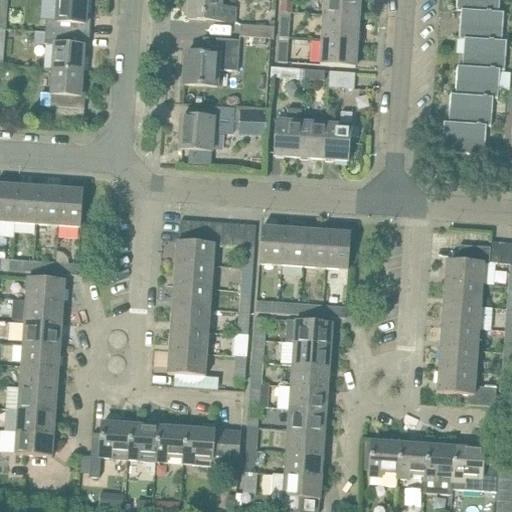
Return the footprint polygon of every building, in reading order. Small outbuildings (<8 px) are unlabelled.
[(46,22),(45,34),(89,37),(90,24),(86,24),(87,0),(56,0),(55,22),(46,22)] [(220,0),(189,0),(188,20),(235,23),(236,11),(220,9),(220,0)] [(324,0),(323,16),(359,19),(360,0),(324,0)] [(456,9),(456,10),(499,13),(499,0),(461,0),(461,9),(456,9)] [(291,3),(282,2),(281,13),(290,14),(291,3)] [(459,38),(459,39),(502,42),(502,28),(497,28),(498,17),(503,17),(504,14),(499,13),(456,10),(456,11),(461,12),(460,27),(464,27),(464,38),(459,38)] [(290,14),(281,13),(279,38),(289,39),(290,14)] [(357,43),(359,19),(323,16),(321,41),(357,43)] [(273,40),(274,29),(241,27),(240,38),(273,40)] [(88,48),(89,37),(45,34),(44,46),(54,46),(52,71),(83,73),(84,48),(88,48)] [(240,41),(223,40),(203,39),(203,40),(205,40),(204,55),(186,54),(184,86),(204,87),(218,88),(219,70),(239,71),(240,41)] [(506,42),(502,42),(459,39),(459,40),(464,40),(463,56),(467,56),(466,67),(462,66),(462,68),(457,67),(457,68),(499,71),(504,72),(505,57),(500,57),(501,45),(506,46),(506,42)] [(355,68),(357,43),(321,41),(320,66),(355,68)] [(288,44),(279,43),(277,64),(287,64),(288,44)] [(450,97),(493,99),(497,100),(498,85),(493,85),(494,73),(499,74),(499,71),(457,68),(456,84),(460,84),(460,95),(455,94),(455,96),(450,95),(450,97)] [(303,81),(304,71),(271,69),(270,79),(303,81)] [(81,96),(83,73),(52,71),(50,96),(41,95),(40,107),(84,110),(85,97),(81,96)] [(324,73),(304,71),(303,81),(324,83),(324,73)] [(353,90),(354,75),(329,73),(328,89),(353,90)] [(444,124),(486,127),(491,128),(492,113),(486,113),(487,102),(492,102),(493,99),(450,97),(449,112),(454,112),(453,123),(449,122),(449,124),(444,123),(444,124)] [(179,150),(211,152),(213,133),(233,134),(235,109),(210,108),(210,120),(182,118),(179,150)] [(264,136),(265,112),(239,110),(238,135),(264,136)] [(298,158),(301,111),(288,110),(287,122),(276,121),(273,157),(298,158)] [(298,158),(323,160),(326,125),(301,123),(302,111),(301,111),(298,158)] [(340,126),(326,125),(323,160),(349,162),(352,113),(341,113),(340,126)] [(486,130),(486,127),(444,124),(443,140),(447,140),(446,151),(442,150),(442,153),(484,156),(485,141),(480,141),(480,129),(486,130)] [(0,223),(14,224),(16,186),(0,185),(0,223)] [(39,188),(16,186),(14,224),(36,226),(39,188)] [(36,226),(58,227),(61,190),(39,188),(36,226)] [(83,191),(61,190),(58,227),(80,229),(83,191)] [(190,243),(191,222),(180,221),(179,242),(190,243)] [(190,243),(200,244),(202,223),(191,222),(190,243)] [(211,245),(213,224),(202,223),(200,244),(211,245)] [(211,245),(215,245),(222,246),(223,224),(213,224),(211,245)] [(222,246),(233,246),(234,225),(223,224),(222,246)] [(233,246),(244,247),(245,226),(234,225),(233,246)] [(244,247),(254,248),(256,227),(245,226),(244,247)] [(259,265),(281,267),(284,229),(262,228),(259,265)] [(303,269),(306,231),(284,229),(281,267),(303,269)] [(328,232),(306,231),(303,269),(326,270),(328,232)] [(351,234),(328,232),(326,270),(348,272),(351,234)] [(215,245),(211,245),(200,244),(190,243),(179,242),(177,242),(175,264),(213,267),(215,245)] [(491,243),(491,249),(490,264),(500,265),(502,244),(491,243)] [(511,254),(511,244),(502,244),(500,265),(510,266),(511,266),(511,254)] [(485,265),(490,265),(490,264),(491,249),(459,246),(458,262),(446,261),(444,283),(483,286),(485,265)] [(244,247),(242,269),(253,270),(254,248),(244,247)] [(0,270),(10,271),(11,261),(0,259),(0,270)] [(32,273),(33,262),(11,261),(10,271),(32,273)] [(55,275),(55,264),(33,262),(32,273),(55,275)] [(78,266),(55,264),(55,275),(77,276),(78,266)] [(211,289),(213,267),(175,264),(174,287),(211,289)] [(242,269),(241,291),(251,292),(253,270),(242,269)] [(27,279),(26,301),(63,304),(65,281),(27,279)] [(481,308),(483,286),(444,283),(443,305),(481,308)] [(174,287),(172,309),(210,311),(211,289),(174,287)] [(251,292),(241,291),(239,313),(249,314),(251,292)] [(24,323),(62,326),(63,304),(26,301),(25,302),(12,301),(11,322),(24,323)] [(256,313),(278,315),(279,304),(256,303),(256,313)] [(278,315),(300,316),(301,306),(279,304),(278,315)] [(481,308),(443,305),(441,327),(480,330),(481,308)] [(301,306),(300,316),(322,318),(323,307),(301,306)] [(345,309),(323,307),(322,318),(345,319),(345,309)] [(172,309),(171,331),(208,334),(210,311),(172,309)] [(249,314),(239,313),(237,336),(248,336),(249,314)] [(254,341),(264,342),(266,320),(255,319),(254,341)] [(285,343),(293,344),(331,347),(333,325),(287,321),(285,343)] [(22,345),(60,348),(62,326),(24,323),(22,345)] [(478,352),(480,330),(441,327),(440,350),(478,352)] [(171,331),(169,353),(207,356),(208,334),(171,331)] [(503,354),(511,354),(511,333),(505,333),(503,354)] [(248,336),(237,336),(236,358),(246,358),(248,336)] [(254,341),(252,363),(262,364),(264,342),(254,341)] [(330,369),(331,347),(293,344),(292,366),(330,369)] [(22,345),(21,367),(58,370),(60,348),(22,345)] [(440,350),(438,372),(476,374),(478,352),(440,350)] [(205,378),(207,356),(169,353),(167,375),(205,378)] [(502,376),(511,377),(511,354),(503,354),(502,376)] [(246,358),(236,358),(234,380),(245,381),(246,358)] [(261,385),(262,364),(252,363),(251,385),(261,385)] [(328,391),(330,369),(292,366),(290,388),(328,391)] [(57,392),(58,370),(21,367),(19,389),(57,392)] [(475,387),(476,374),(438,372),(437,394),(469,396),(468,406),(495,408),(496,389),(475,387)] [(511,399),(511,381),(511,377),(502,376),(500,398),(511,399)] [(259,407),(261,385),(251,385),(249,407),(259,407)] [(290,388),(289,410),(326,413),(328,391),(290,388)] [(19,389),(18,411),(55,414),(57,392),(19,389)] [(249,407),(247,429),(258,429),(259,407),(249,407)] [(325,435),(326,413),(289,410),(287,432),(325,435)] [(54,436),(55,414),(18,411),(16,433),(54,436)] [(130,425),(131,421),(120,420),(120,425),(102,423),(101,435),(92,435),(92,438),(90,467),(89,478),(98,479),(100,459),(128,461),(130,425)] [(148,422),(147,427),(130,425),(128,461),(155,463),(158,427),(159,427),(159,423),(148,422)] [(167,459),(183,460),(186,429),(186,425),(175,424),(175,429),(159,427),(158,427),(155,463),(167,464),(167,459)] [(202,431),(186,429),(183,460),(182,465),(211,467),(211,462),(225,463),(227,432),(214,431),(214,427),(203,426),(202,431)] [(247,429),(246,450),(256,451),(258,429),(247,429)] [(239,464),(241,433),(227,432),(225,463),(239,464)] [(287,432),(286,454),(323,457),(325,435),(287,432)] [(52,458),(54,436),(16,433),(14,455),(52,458)] [(92,438),(84,437),(82,466),(90,467),(92,438)] [(370,471),(369,478),(381,479),(381,489),(396,490),(397,480),(400,444),(400,440),(390,439),(389,444),(372,442),(370,471)] [(417,446),(401,444),(400,444),(397,480),(409,481),(409,476),(425,477),(428,446),(428,441),(417,441),(417,446)] [(444,447),(428,446),(425,477),(424,482),(424,495),(452,496),(452,484),(455,448),(456,448),(456,443),(445,443),(444,447)] [(498,469),(499,458),(499,449),(483,448),(484,445),(472,444),(472,449),(456,448),(455,448),(452,484),(463,485),(463,492),(496,494),(496,491),(497,480),(498,469)] [(511,448),(499,447),(499,449),(499,458),(511,459),(511,448)] [(256,451),(246,450),(244,473),(254,474),(256,451)] [(322,478),(323,457),(286,454),(284,476),(322,478)] [(511,459),(499,458),(498,469),(511,470),(511,459)] [(511,470),(498,469),(497,480),(511,480),(511,470)] [(320,501),(322,478),(284,476),(284,478),(282,498),(281,511),(317,511),(318,501),(320,501)] [(511,491),(511,480),(497,480),(496,491),(511,491)] [(511,502),(511,491),(496,491),(496,494),(496,501),(511,502)] [(100,494),(99,507),(108,508),(109,495),(100,494)] [(227,496),(226,508),(235,509),(236,496),(227,496)] [(511,511),(511,502),(496,501),(494,511),(511,511)] [(137,502),(136,511),(149,511),(150,503),(137,502)]
